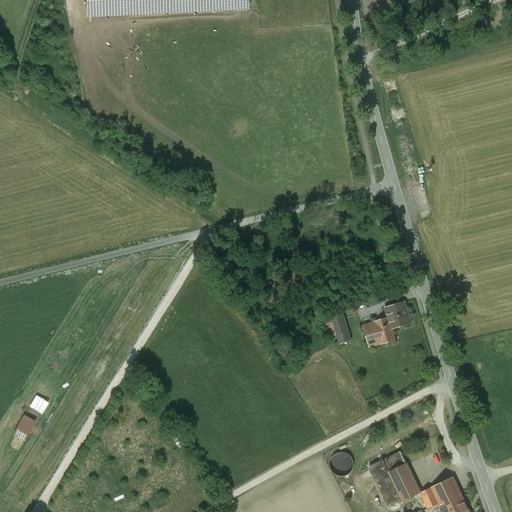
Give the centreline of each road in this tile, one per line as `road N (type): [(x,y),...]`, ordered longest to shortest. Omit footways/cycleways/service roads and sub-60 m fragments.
road 1 (unclassified): [(394,187),(0,281)]
road 2 (tertiary): [(495,511),(394,187)]
road 3 (track): [(212,229),(18,97),(13,84),(39,0)]
road 4 (track): [(212,229),(34,511)]
road 5 (tertiary): [(394,187),(351,0)]
road 6 (track): [(217,505),(123,369)]
road 7 (track): [(511,43),(366,80)]
